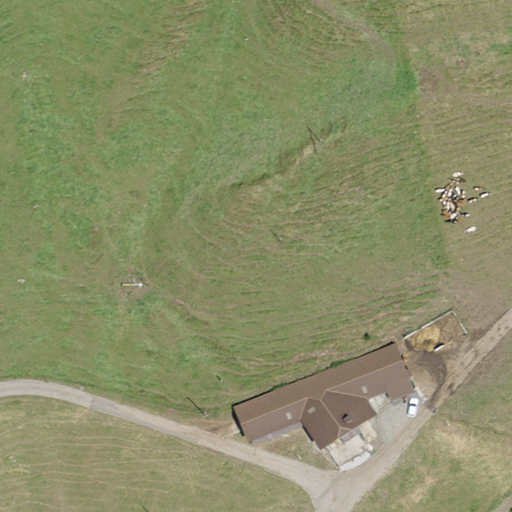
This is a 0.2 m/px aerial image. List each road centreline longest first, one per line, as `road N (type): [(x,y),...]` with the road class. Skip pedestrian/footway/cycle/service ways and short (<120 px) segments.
road 1 (unclassified): [(340,493),(312,473),(38,384),(0,388)]
road 2 (unclassified): [(340,493),(511,320)]
